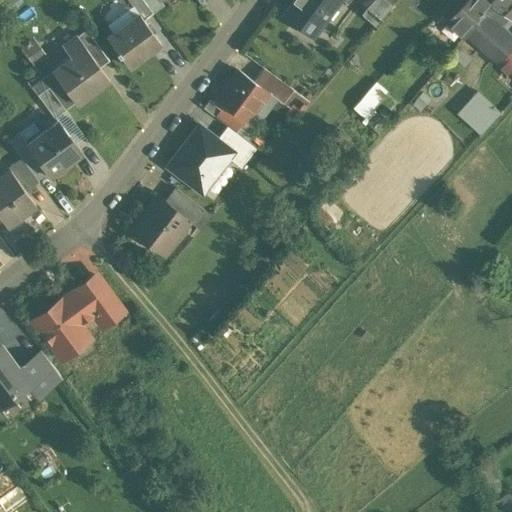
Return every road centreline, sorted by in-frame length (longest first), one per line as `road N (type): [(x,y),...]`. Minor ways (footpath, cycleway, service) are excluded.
road 1 (residential): [(0,285),(79,224),(197,87),(259,0)]
road 2 (track): [(79,224),(190,350),(308,511)]
